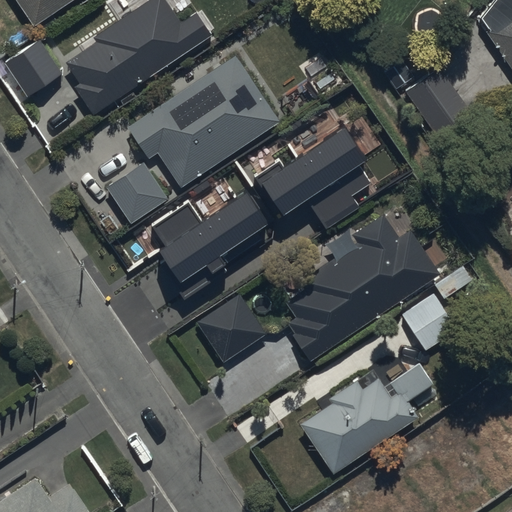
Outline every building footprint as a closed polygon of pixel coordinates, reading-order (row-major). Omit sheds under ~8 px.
[(15,0),(35,27),(74,0),(15,0)] [(197,10),(181,21),(167,0),(145,0),(60,57),(95,109),(195,43),(211,32),(197,10)] [(511,0),(501,0),(477,17),(511,67),(511,0)] [(266,12),(231,36),(255,72),(290,49),(266,12)] [(38,33),(2,57),(26,95),(63,71),(38,33)] [(231,55),(136,119),(123,128),(142,155),(155,146),(178,180),(272,117),(231,55)] [(440,64),(405,89),(440,139),(475,115),(440,64)] [(286,162),(337,126),(321,102),(270,138),(286,162)] [(280,163),(257,178),(283,217),(306,201),(325,229),(360,205),(354,196),(373,183),(361,165),(367,161),(345,128),(284,169),(280,163)] [(144,159),(105,184),(129,221),(168,196),(144,159)] [(166,247),(160,251),(165,260),(160,263),(185,300),(212,281),(208,276),(262,239),(257,232),(270,224),(247,191),(202,222),(188,200),(151,225),(166,247)] [(308,353),(435,267),(411,233),(396,211),(279,290),(295,313),(285,319),(308,353)] [(471,280),(460,265),(433,284),(443,299),(471,280)] [(217,363),(265,332),(238,289),(189,321),(217,363)] [(402,311),(425,347),(457,326),(434,291),(402,311)] [(415,359),(384,379),(376,367),(297,418),(329,468),(408,417),(397,400),(429,380),(415,359)] [(441,412),(453,432),(508,397),(495,378),(441,412)] [(439,511),(468,493),(486,482),(468,456),(451,467),(438,448),(354,503),(359,511),(439,511)] [(87,511),(69,483),(48,497),(34,474),(0,495),(0,511),(87,511)] [(511,511),(511,502),(496,511),(511,511)]
